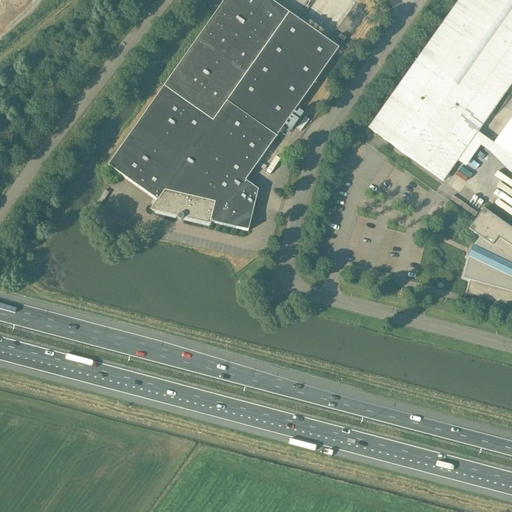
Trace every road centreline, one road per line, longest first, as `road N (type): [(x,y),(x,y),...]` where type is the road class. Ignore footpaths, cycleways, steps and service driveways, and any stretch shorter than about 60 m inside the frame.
road 1 (unclassified): [(511,347),(312,295),(287,280),(321,140),(414,6)]
road 2 (motorway): [(511,448),(0,309)]
road 3 (motorway): [(0,344),(511,479)]
road 4 (unclassified): [(0,214),(169,0)]
